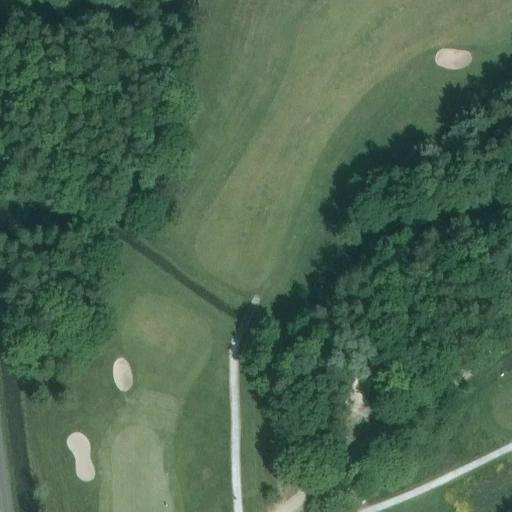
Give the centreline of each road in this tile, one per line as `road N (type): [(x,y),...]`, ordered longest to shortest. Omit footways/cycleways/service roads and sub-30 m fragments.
road 1 (track): [(288,511),(511,336)]
road 2 (track): [(238,511),(233,352),(255,299)]
road 3 (track): [(511,447),(368,511)]
